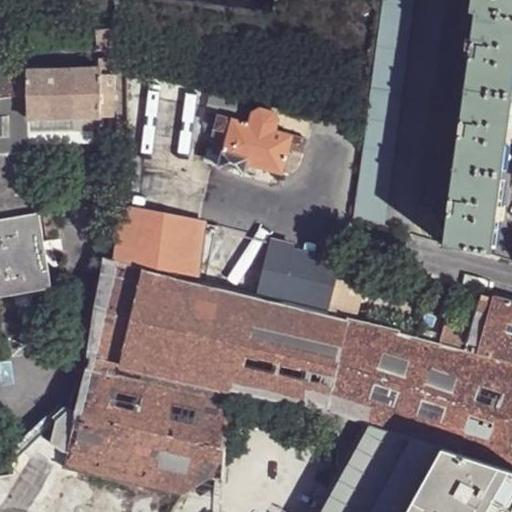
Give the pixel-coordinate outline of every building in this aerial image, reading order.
[(385,0),(368,129),(365,148),(362,175),(360,185),(356,218),(386,227),(415,0),(385,0)] [(450,0),(422,206),(449,210),(476,13),(471,12),(472,0),(450,0)] [(511,0),(472,0),(471,12),(476,13),(449,210),(445,246),(486,252),(493,252),(511,108),(511,0)] [(117,75),(118,68),(116,68),(117,59),(106,59),(101,61),(101,69),(102,75),(117,75)] [(0,68),(0,76),(22,72),(21,65),(0,68)] [(0,297),(53,287),(40,211),(31,160),(30,145),(30,120),(91,119),(116,118),(117,117),(117,75),(102,75),(101,69),(30,70),(22,72),(0,76),(0,297)] [(262,109),(255,113),(252,124),(221,116),(211,151),(225,156),(222,167),(246,174),(249,165),(285,175),(292,151),(306,155),(310,140),(283,132),(284,128),(280,127),(281,121),(276,113),(262,109)] [(91,144),(91,119),(30,120),(30,145),(91,144)] [(46,157),(31,160),(40,211),(54,208),(46,157)] [(351,184),(359,185),(360,185),(362,175),(360,175),(353,174),(351,184)] [(159,272),(164,221),(121,215),(118,262),(159,272)] [(159,272),(281,302),(295,247),(210,226),(164,221),(159,272)] [(340,276),(343,261),(295,247),(281,302),(331,315),(335,299),(340,276)] [(340,276),(335,299),(331,315),(356,320),(361,302),(364,280),(368,264),(345,257),(343,261),(340,276)] [(118,262),(105,259),(88,359),(92,359),(231,391),(326,412),(327,409),(511,471),(511,360),(467,349),(440,343),(403,334),(402,332),(356,320),(331,315),(281,302),(159,272),(118,262)] [(511,301),(497,298),(481,293),(473,324),(448,316),(440,343),(467,349),(511,360),(511,301)] [(223,506),(231,391),(92,359),(79,411),(66,467),(68,468),(223,506)] [(51,511),(45,506),(68,468),(66,467),(79,411),(71,409),(58,423),(53,443),(43,437),(15,466),(13,475),(0,476),(0,511),(51,511)] [(509,511),(511,507),(511,471),(327,409),(326,412),(322,431),(339,433),(336,469),(341,469),(317,511),(509,511)]
